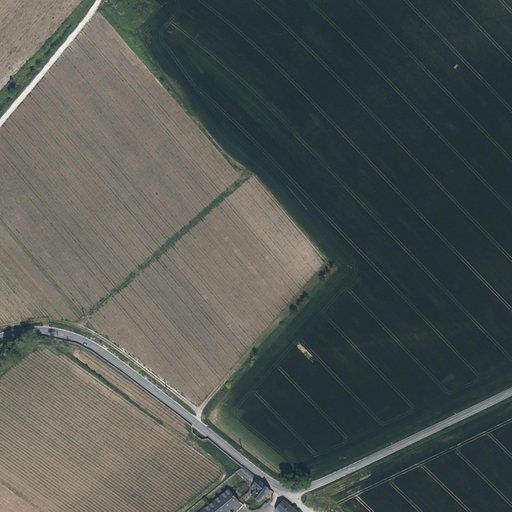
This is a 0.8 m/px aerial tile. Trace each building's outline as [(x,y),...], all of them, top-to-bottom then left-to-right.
[(245,478),(250,473),(242,467),(237,472),(245,478)] [(270,492),(259,481),(250,473),(245,478),(252,485),(249,488),(253,491),(250,495),(258,502),(264,495),(266,497),(270,492)] [(243,504),(237,500),(228,489),(201,511),(223,511),(230,506),(232,509),(235,511),(240,508),(243,504)] [(200,504),(209,498),(206,494),(197,501),(200,504)] [(297,511),(283,499),(275,509),(279,511),(297,511)]
